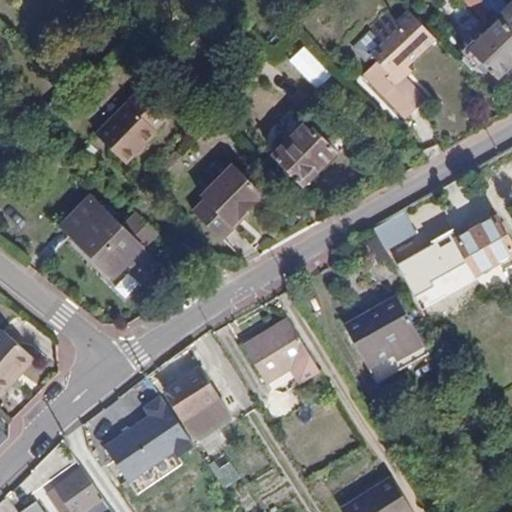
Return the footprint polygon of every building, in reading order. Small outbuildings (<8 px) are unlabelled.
[(465,0),(483,18),(491,11),(480,0),(465,0)] [(511,1),(497,16),(500,19),(511,31),(511,1)] [(426,99),(399,72),(435,37),(409,11),(396,22),(390,14),(370,32),(382,44),(370,56),(374,62),(363,73),(406,119),(426,99)] [(469,50),(496,79),(511,63),(511,31),(500,19),(469,50)] [(216,61),(197,39),(169,63),(189,84),(216,61)] [(58,96),(47,108),(55,115),(64,103),(58,96)] [(127,102),(96,132),(124,160),(155,130),(127,102)] [(302,125),(272,155),(303,185),(335,152),(312,129),(309,132),(302,125)] [(203,197),(192,208),(221,235),(234,222),(231,220),(259,189),(229,161),(198,190),(203,197)] [(90,197),(60,226),(114,277),(142,247),(90,197)] [(386,252),(413,236),(400,213),(373,228),(386,252)] [(476,277),(511,255),(511,244),(495,216),(455,240),(476,277)] [(345,327),(376,383),(428,354),(397,297),(345,327)] [(244,352),(266,385),(310,357),(289,323),(244,352)] [(1,334),(0,334),(0,395),(10,383),(7,378),(27,356),(1,334)] [(197,440),(233,417),(199,366),(163,389),(197,440)] [(127,485),(192,452),(165,397),(144,407),(149,419),(105,441),(127,485)] [(231,459),(213,467),(223,488),(241,480),(231,459)] [(81,511),(85,509),(102,498),(81,468),(56,486),(72,511),(81,511)] [(342,508),(344,511),(414,511),(394,477),(342,508)] [(72,511),(56,486),(47,493),(59,511),(72,511)] [(87,511),(111,511),(102,498),(85,509),(87,511)] [(44,511),(36,500),(18,511),(44,511)]
